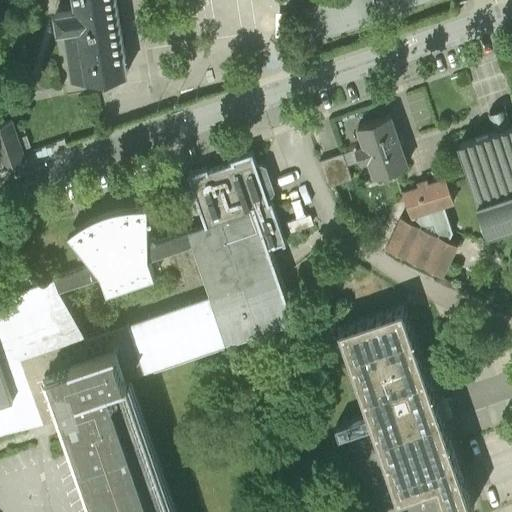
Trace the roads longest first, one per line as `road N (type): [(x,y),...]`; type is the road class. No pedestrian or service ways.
road 1 (residential): [(0,189),(511,13)]
road 2 (track): [(324,511),(301,439),(328,380),(318,352),(268,368)]
